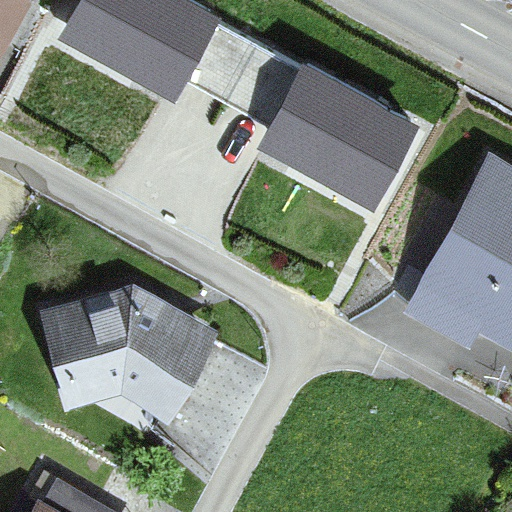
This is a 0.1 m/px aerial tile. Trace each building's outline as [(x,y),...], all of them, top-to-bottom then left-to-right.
[(0,0),(0,15),(8,0),(0,0)] [(221,2),(216,0),(72,0),(60,23),(173,87),(221,2)] [(416,105),(308,45),(259,135),(366,194),(416,105)] [(511,162),(493,152),(415,295),(511,348),(511,162)] [(98,363),(122,377),(163,400),(200,332),(127,292),(47,315),(63,373),(98,363)] [(66,511),(78,491),(52,476),(30,511),(66,511)]
